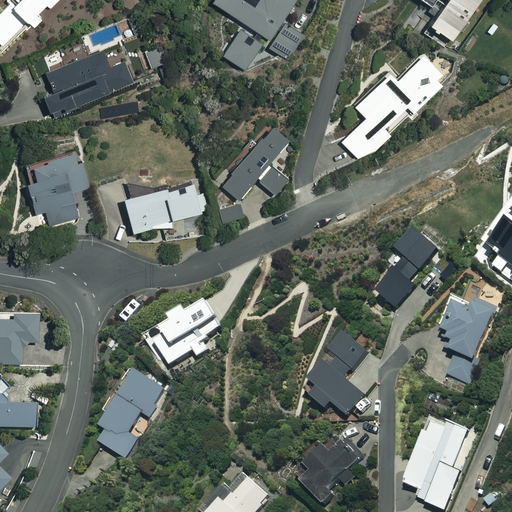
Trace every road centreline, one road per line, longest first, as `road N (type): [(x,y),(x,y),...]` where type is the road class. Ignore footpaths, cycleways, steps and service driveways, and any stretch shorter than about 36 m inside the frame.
road 1 (residential): [(294,226),(179,274),(115,283),(83,321)]
road 2 (residential): [(294,226),(297,158),(347,0)]
road 3 (residential): [(40,511),(72,415),(83,321)]
road 4 (unknown): [(511,376),(461,511)]
